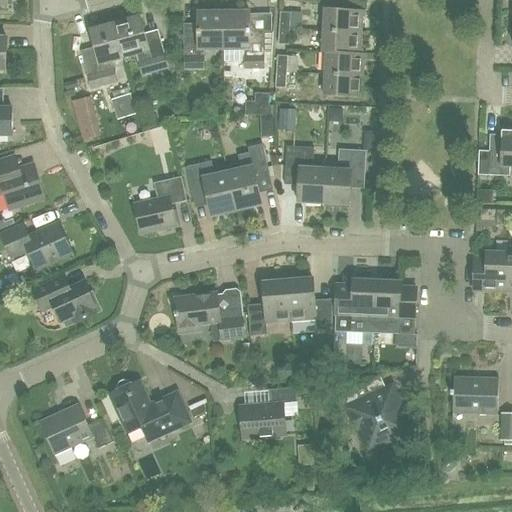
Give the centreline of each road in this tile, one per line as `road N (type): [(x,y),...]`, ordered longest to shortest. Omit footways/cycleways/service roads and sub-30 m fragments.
road 1 (residential): [(511,332),(478,330),(459,316),(428,255),(397,246),(229,249),(130,277)]
road 2 (residential): [(130,277),(45,109),(40,7)]
road 3 (residential): [(0,387),(121,335)]
road 4 (residential): [(511,95),(483,93),(484,0)]
